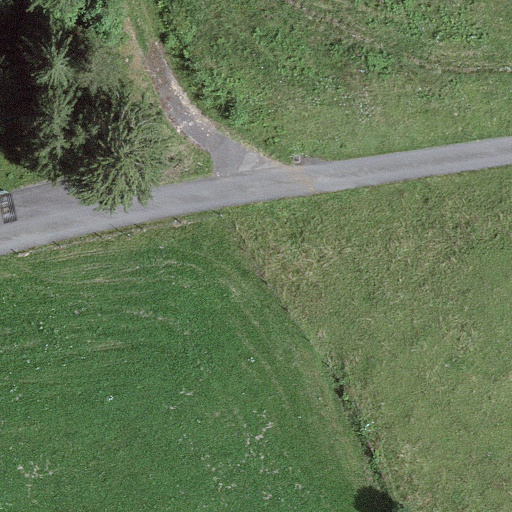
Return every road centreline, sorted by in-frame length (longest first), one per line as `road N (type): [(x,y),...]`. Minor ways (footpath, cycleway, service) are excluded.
road 1 (track): [(511,148),(0,230)]
road 2 (track): [(121,0),(197,194)]
